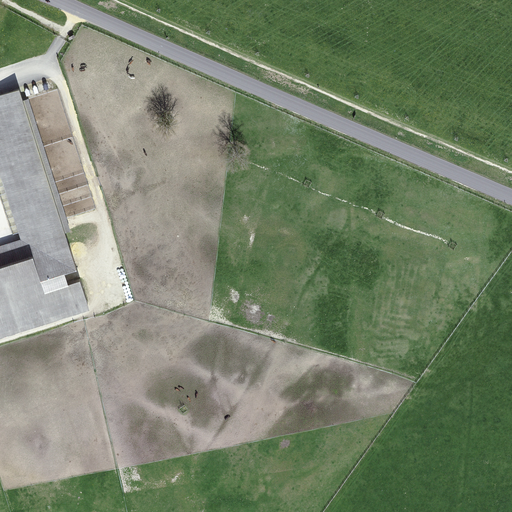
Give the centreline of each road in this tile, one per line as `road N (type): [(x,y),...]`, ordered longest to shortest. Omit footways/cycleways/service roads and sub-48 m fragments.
road 1 (secondary): [(58,0),(511,196)]
road 2 (track): [(120,288),(49,58)]
